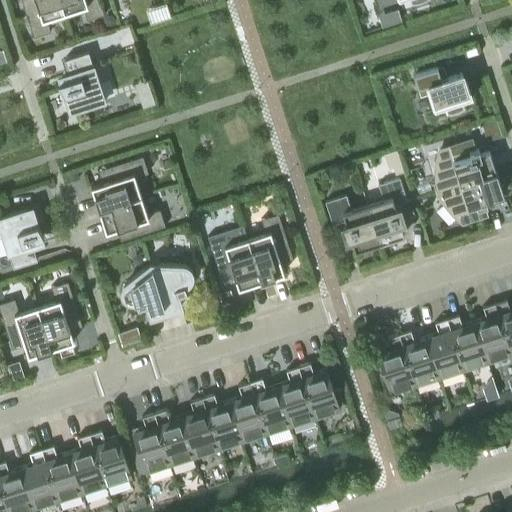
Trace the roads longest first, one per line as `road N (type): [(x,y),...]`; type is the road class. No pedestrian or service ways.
road 1 (residential): [(124,376),(511,252)]
road 2 (residential): [(124,376),(64,196)]
road 3 (unclassified): [(511,463),(360,511)]
road 4 (residential): [(0,417),(124,376)]
road 5 (residential): [(39,119),(1,0)]
